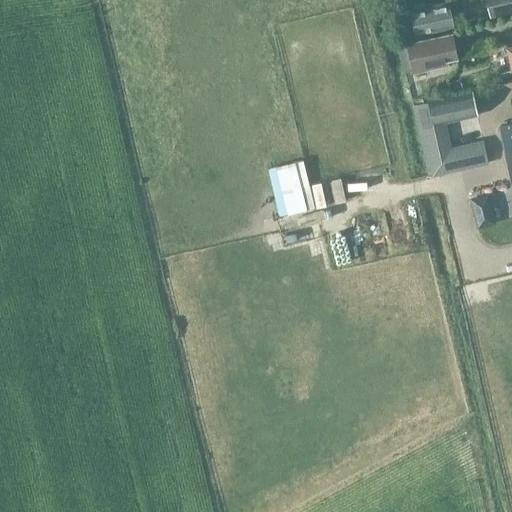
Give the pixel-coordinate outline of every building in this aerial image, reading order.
[(511,10),(511,0),(487,0),(491,15),(511,10)] [(410,10),(412,21),(397,24),(400,38),(454,26),(449,2),(410,10)] [(408,44),(413,68),(414,74),(447,67),(445,61),(456,59),(451,35),(408,44)] [(429,102),(413,106),(428,176),(487,163),(483,145),(447,153),(441,123),(477,115),(471,91),(471,92),(428,101),(429,102)] [(511,122),(499,126),(511,183),(511,122)] [(292,163),(282,165),(286,189),(296,188),(292,163)] [(296,179),(302,204),(323,199),(317,174),(296,179)] [(479,210),(499,207),(495,181),(475,184),(479,210)] [(473,186),(459,189),(466,218),(479,215),(473,186)]
